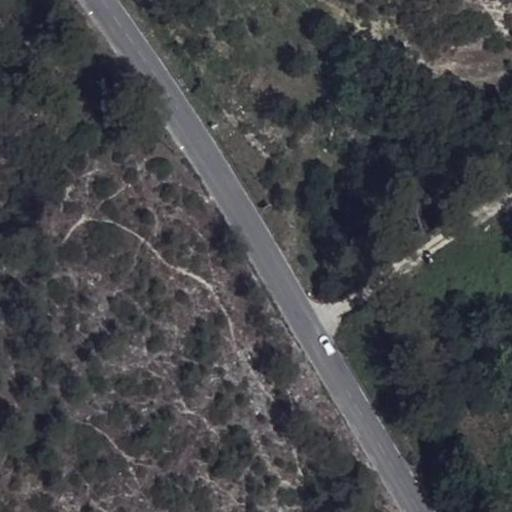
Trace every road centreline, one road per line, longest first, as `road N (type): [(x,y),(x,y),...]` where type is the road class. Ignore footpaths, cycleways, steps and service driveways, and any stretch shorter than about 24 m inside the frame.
road 1 (secondary): [(98,0),(263,250),(420,511)]
road 2 (track): [(309,325),(511,199)]
